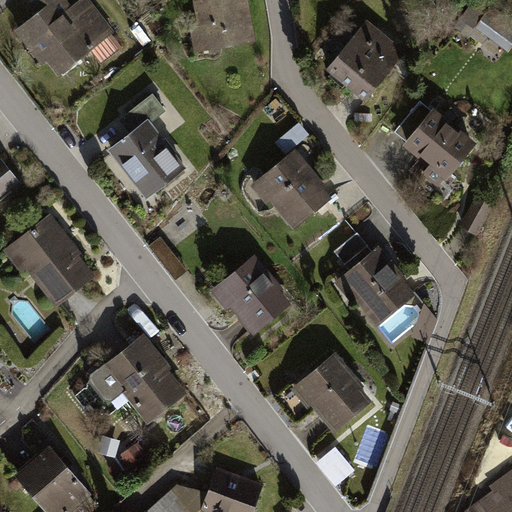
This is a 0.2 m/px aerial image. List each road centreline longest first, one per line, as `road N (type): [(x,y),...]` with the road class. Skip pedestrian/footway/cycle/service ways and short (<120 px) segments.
road 1 (residential): [(372,511),(457,292),(306,99),(291,73),(276,0)]
road 2 (residential): [(0,85),(326,511)]
